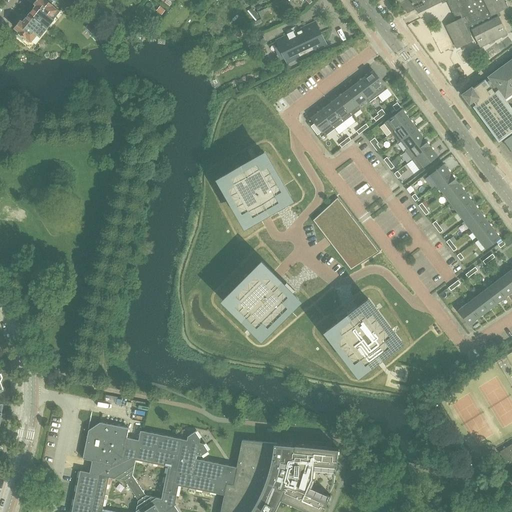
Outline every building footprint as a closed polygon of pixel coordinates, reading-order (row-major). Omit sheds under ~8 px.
[(54,0),(34,0),(35,4),(36,5),(30,13),(47,27),(60,11),(53,5),(56,1),(54,0)] [(73,3),(69,0),(60,0),(59,2),(68,9),(73,3)] [(157,0),(168,9),(172,4),(174,0),(157,0)] [(397,0),(406,12),(415,8),(418,13),(440,1),(439,0),(397,0)] [(439,0),(440,1),(442,0),(446,0),(456,19),(445,24),(457,47),(472,39),(470,34),(472,33),(473,32),(480,46),(490,41),(490,42),(494,40),(494,39),(502,35),(503,36),(507,34),(506,33),(508,32),(499,15),(502,14),(501,12),(500,10),(508,6),(507,6),(508,5),(506,1),(505,1),(504,0),(439,0)] [(161,14),(165,10),(160,6),(157,10),(161,14)] [(262,19),(271,15),(268,7),(258,12),(262,19)] [(248,11),(256,20),(260,18),(252,8),(248,11)] [(19,31),(16,34),(14,37),(29,48),(34,43),(35,43),(47,27),(30,13),(23,21),(22,20),(17,21),(15,24),(16,28),(19,31)] [(92,19),(85,27),(104,44),(111,35),(92,19)] [(287,62),(326,43),(316,21),(277,40),(287,62)] [(267,43),(261,32),(246,39),(251,50),(267,43)] [(511,111),(504,100),(511,93),(511,59),(473,87),(472,86),(463,92),(470,101),(471,100),(499,139),(511,129),(511,111)] [(364,77),(378,95),(387,89),(384,85),(373,70),(364,77)] [(378,95),(364,77),(356,83),(367,98),(370,102),(378,95)] [(347,90),(358,105),(367,98),(356,83),(347,90)] [(338,97),(352,115),(361,108),(358,105),(347,90),(338,97)] [(344,122),(352,115),(338,97),(330,103),(344,122)] [(392,106),(396,110),(400,107),(397,102),(392,106)] [(330,103),(321,110),(335,128),(344,122),(330,103)] [(377,112),(378,113),(381,117),(386,113),(382,108),(377,112)] [(391,132),(409,118),(402,109),(388,120),(384,123),(391,132)] [(335,128),(321,110),(311,117),(315,123),(321,131),(322,132),(325,136),(335,128)] [(416,127),(409,118),(391,132),(398,141),(400,140),(416,127)] [(311,126),(317,134),(321,131),(315,123),(311,126)] [(406,149),(408,148),(423,136),(416,127),(400,140),(406,149)] [(423,136),(408,148),(415,157),(430,145),(423,136)] [(370,141),(373,145),(377,143),(378,142),(375,137),(370,141)] [(430,145),(415,157),(411,160),(419,169),(423,166),(437,155),(430,145)] [(221,179),(246,222),(258,215),(278,204),(286,199),(289,197),(264,154),(221,179)] [(429,175),(436,184),(451,173),(444,164),(429,175)] [(443,193),(458,182),(451,173),(436,184),(443,193)] [(465,191),(458,182),(443,193),(450,202),(465,191)] [(450,202),(457,211),(472,200),(465,191),(450,202)] [(360,263),(379,250),(338,197),(321,212),(313,219),(326,236),(332,244),(351,269),(360,263)] [(472,200),(457,211),(464,220),(479,209),(472,200)] [(479,209),(464,220),(471,230),(486,218),(479,209)] [(486,218),(471,230),(478,239),(493,227),(486,218)] [(493,227),(478,239),(485,248),(500,237),(493,227)] [(262,264),(226,299),(262,334),(297,299),(292,294),(295,290),(294,290),(293,291),(293,290),(291,292),(289,291),(287,289),(284,286),(287,284),(286,284),(287,283),(286,282),(283,285),(278,280),(272,273),(262,264)] [(511,288),(511,270),(502,276),(511,288)] [(494,283),(505,297),(511,291),(511,288),(502,276),(494,283)] [(496,304),(505,297),(494,283),(485,289),(496,304)] [(496,304),(485,289),(477,296),(488,310),(496,304)] [(477,296),(468,302),(479,317),(488,310),(477,296)] [(349,316),(329,331),(359,371),(399,340),(368,301),(358,308),(356,305),(355,306),(356,307),(355,307),(357,309),(354,312),(350,315),(348,312),(348,313),(347,312),(346,312),(349,316)] [(479,317),(468,302),(458,310),(469,324),(479,317)] [(147,425),(142,411),(135,414),(140,428),(147,425)] [(245,446),(240,473),(199,465),(200,461),(204,462),(212,457),(207,449),(203,448),(204,445),(199,437),(191,442),(190,446),(144,436),(142,446),(130,443),(132,434),(103,428),(92,436),(86,464),(96,466),(93,478),(84,476),(76,511),(284,511),(285,510),(291,511),(332,511),(337,502),(331,500),(335,492),(338,481),(344,482),(345,459),(297,453),(282,453),(280,449),(245,446)] [(511,443),(499,452),(506,462),(511,464),(511,443)]
